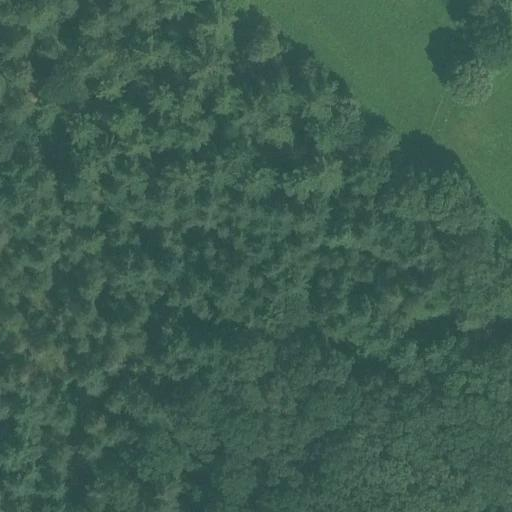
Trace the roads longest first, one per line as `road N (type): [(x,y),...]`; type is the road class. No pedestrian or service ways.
road 1 (track): [(0,153),(277,183),(421,176),(511,280)]
road 2 (track): [(317,511),(360,456),(511,355)]
